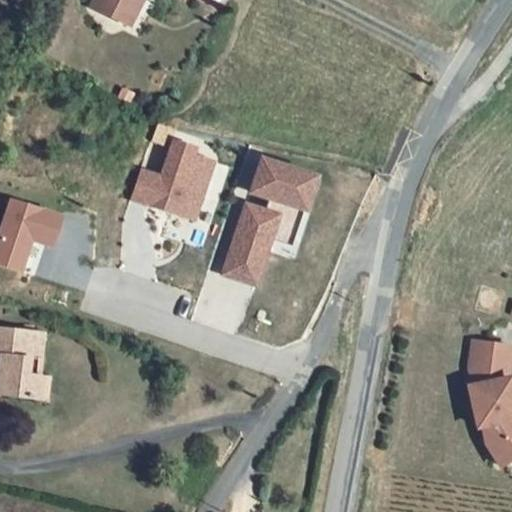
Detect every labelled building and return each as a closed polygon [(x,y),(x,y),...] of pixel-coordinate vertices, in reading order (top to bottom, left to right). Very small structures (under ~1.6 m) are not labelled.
[(132,1),(162,20),(175,0),(82,0),(78,8),(114,30),(132,1)] [(139,169),(129,205),(197,223),(214,161),(195,156),(197,147),(169,139),(160,174),(139,169)] [(241,200),(221,279),(260,289),(280,210),(308,217),(318,175),(257,159),(246,201),(241,200)] [(0,221),(0,268),(21,275),(31,245),(52,252),(63,216),(7,199),(0,221)] [(5,353),(8,326),(0,325),(0,391),(7,393),(10,369),(0,367),(0,363),(1,352),(5,353)] [(0,367),(10,369),(15,327),(8,326),(5,353),(1,352),(0,363),(0,367)] [(449,363),(452,381),(447,382),(455,422),(460,420),(464,439),(478,461),(510,441),(493,414),(495,414),(486,374),(485,374),(490,342),(452,337),(449,363)] [(10,369),(7,393),(18,393),(20,370),(10,369)]
